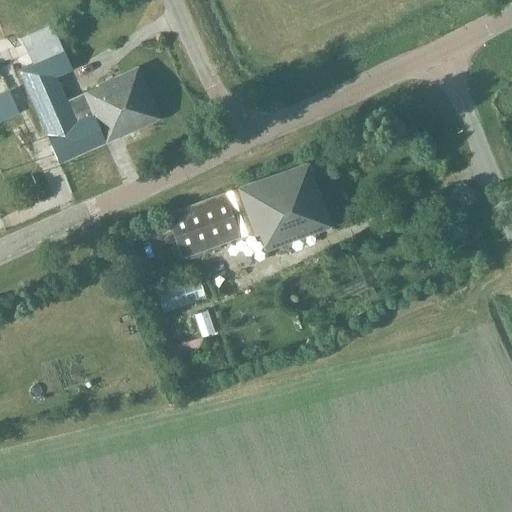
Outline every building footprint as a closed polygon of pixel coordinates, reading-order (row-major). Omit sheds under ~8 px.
[(38,61),(17,70),(58,163),(125,133),(130,144),(144,138),(139,127),(159,118),(136,67),(96,84),(97,87),(66,101),(55,76),(70,70),(62,51),(51,25),(21,38),(24,46),(31,44),(38,61)] [(0,174),(27,173),(26,146),(0,146),(0,174)] [(255,236),(259,235),(265,251),(331,227),(308,163),(238,189),(238,188),(225,193),(166,214),(182,258),(240,237),(240,236),(253,232),(255,236)] [(377,299),(372,289),(361,295),(367,305),(377,299)] [(201,336),(185,342),(188,351),(204,345),(201,336)]
